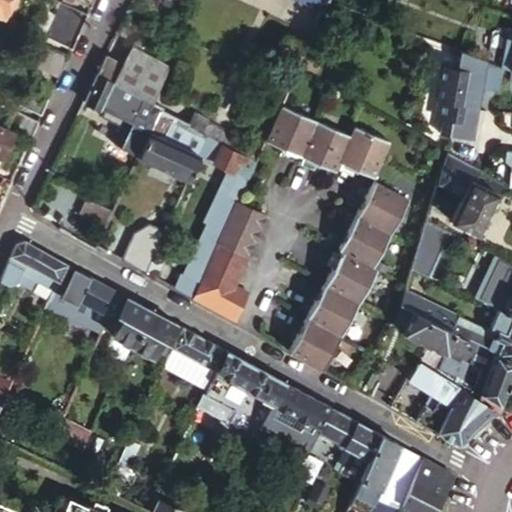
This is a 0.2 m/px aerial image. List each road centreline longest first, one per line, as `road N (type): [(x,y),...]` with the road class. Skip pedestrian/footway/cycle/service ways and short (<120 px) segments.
road 1 (residential): [(12,213),(501,481)]
road 2 (residential): [(12,213),(111,0)]
road 3 (unknown): [(247,341),(317,213)]
